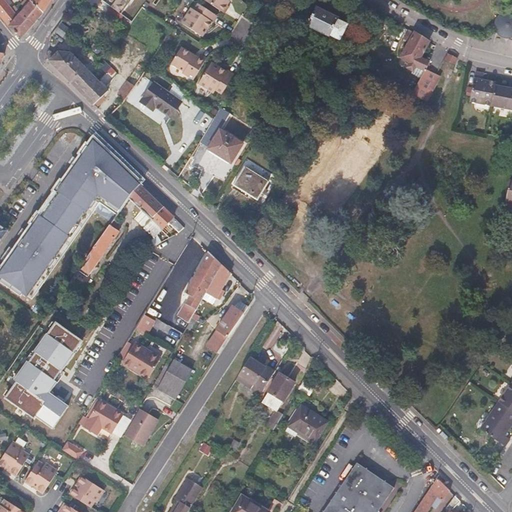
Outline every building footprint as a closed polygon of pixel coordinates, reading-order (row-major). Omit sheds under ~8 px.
[(11,3),(8,0),(0,0),(0,15),(9,26),(9,27),(18,16),(9,5),(11,3)] [(29,0),(31,1),(44,13),(52,0),(29,0)] [(101,0),(120,14),(130,0),(101,0)] [(227,5),(230,0),(203,0),(225,13),(229,7),(227,5)] [(285,11),(291,0),(286,0),(281,9),(285,11)] [(20,38),(44,13),(31,1),(26,7),(18,16),(9,27),(20,38)] [(203,37),(212,22),(214,23),(217,16),(198,3),(194,10),(191,8),(181,23),(203,37)] [(340,40),(348,25),(337,19),(338,18),(316,7),(308,26),(329,36),(330,35),(340,40)] [(511,12),(509,12),(503,12),(500,14),(497,17),(494,22),(495,27),(496,32),(498,35),(504,38),(507,39),(510,39),(511,37),(511,12)] [(65,39),(71,30),(60,23),(54,31),(65,39)] [(164,40),(171,29),(165,24),(157,35),(164,40)] [(430,61),(419,55),(427,41),(409,30),(404,39),(409,42),(400,58),(408,62),(406,67),(414,72),(416,68),(424,72),(425,69),(430,61)] [(194,80),(207,58),(200,54),(198,57),(181,47),(171,64),(184,72),(183,74),(194,80)] [(107,90),(70,53),(58,51),(55,55),(48,50),(47,59),(93,105),(96,108),(105,99),(102,96),(107,90)] [(457,59),(447,54),(445,59),(455,64),(457,59)] [(222,94),(234,74),(228,70),(227,71),(227,72),(212,62),(199,84),(214,93),(216,90),(222,94)] [(421,78),(424,72),(416,68),(414,72),(413,74),(421,78)] [(427,102),(440,76),(438,75),(437,74),(425,69),(424,72),(421,78),(412,94),(427,102)] [(495,85),(496,82),(483,80),(484,74),(476,72),(474,77),(470,102),(491,106),(495,85)] [(125,100),(135,86),(128,81),(117,95),(125,100)] [(181,102),(154,83),(141,102),(153,111),(156,107),(171,117),(181,102)] [(511,110),(511,88),(495,85),(491,106),(511,110)] [(220,130),(229,114),(221,108),(215,118),(200,143),(209,148),(220,130)] [(243,144),(220,130),(209,148),(208,149),(231,164),(243,144)] [(32,298),(93,209),(112,223),(115,218),(125,204),(129,199),(134,193),(141,185),(106,152),(94,142),(93,144),(90,148),(86,146),(80,154),(84,156),(64,185),(61,182),(55,190),(58,192),(41,216),(38,214),(32,223),(35,226),(0,275),(4,278),(0,284),(21,299),(25,293),(32,298)] [(257,199),(268,182),(245,168),(234,185),(257,199)] [(144,228),(164,207),(141,185),(134,193),(129,199),(142,210),(134,219),(144,228)] [(170,221),(174,217),(164,207),(144,228),(154,238),(170,221)] [(185,228),(174,217),(170,221),(181,231),(185,228)] [(112,223),(110,225),(115,228),(120,221),(115,218),(112,223)] [(95,266),(111,243),(119,232),(115,228),(110,225),(86,260),(95,266)] [(206,293),(222,265),(208,252),(185,293),(188,294),(186,298),(188,299),(178,317),(189,323),(196,310),(206,293)] [(221,289),(231,273),(222,265),(206,293),(208,294),(216,299),(216,298),(220,300),(225,291),(221,289)] [(208,294),(204,300),(213,305),(216,299),(208,294)] [(218,353),(249,307),(241,301),(234,306),(217,331),(207,346),(218,353)] [(59,313),(61,309),(55,304),(52,308),(59,313)] [(146,334),(154,321),(145,315),(137,328),(146,334)] [(190,331),(196,320),(192,318),(186,328),(190,331)] [(83,341),(54,321),(1,399),(32,420),(34,417),(52,430),(67,408),(47,395),(83,341)] [(162,358),(136,342),(122,365),(148,380),(162,358)] [(107,343),(99,356),(111,363),(119,351),(107,343)] [(275,371),(276,369),(252,354),(251,356),(275,371)] [(275,371),(251,356),(239,375),(263,391),(275,371)] [(157,389),(174,360),(169,357),(153,386),(157,389)] [(174,359),(157,390),(176,400),(193,370),(174,359)] [(278,411),(295,382),(280,373),(262,403),(275,411),(275,412),(274,412),(265,426),(274,430),(283,414),(278,411)] [(263,391),(239,375),(235,380),(260,396),(263,391)] [(511,385),(511,384),(499,402),(511,411),(511,385)] [(230,388),(224,398),(230,402),(235,391),(230,388)] [(125,413),(99,399),(82,429),(97,437),(101,429),(112,436),(125,413)] [(505,436),(511,425),(511,411),(499,402),(498,402),(480,429),(505,446),(510,439),(505,436)] [(315,444),(329,422),(301,405),(288,427),(285,431),(295,437),(296,435),(298,433),(315,444)] [(144,447),(159,420),(140,409),(124,436),(144,447)] [(298,433),(296,435),(314,446),(315,444),(298,433)] [(63,450),(78,460),(84,451),(68,441),(63,450)] [(17,476),(30,455),(24,451),(25,450),(13,442),(0,461),(0,464),(5,469),(7,466),(12,470),(11,472),(17,476)] [(44,493),(58,472),(45,463),(45,464),(39,461),(25,481),(31,485),(32,483),(38,486),(36,488),(44,493)] [(378,511),(395,488),(358,462),(323,511),(378,511)] [(104,490),(82,476),(78,483),(80,485),(77,490),(74,488),(71,495),(92,508),(95,502),(96,503),(104,490)] [(188,511),(203,488),(188,478),(174,500),(176,501),(181,503),(175,511),(188,511)] [(427,511),(431,506),(435,509),(442,502),(450,491),(438,478),(425,496),(414,511),(427,511)] [(269,511),(270,511),(242,495),(231,511),(269,511)] [(452,511),(451,511),(460,502),(455,496),(443,511),(452,511)] [(24,511),(22,510),(16,507),(19,503),(11,498),(8,501),(4,499),(1,505),(0,504),(0,511),(24,511)] [(175,511),(181,503),(176,501),(169,511),(175,511)]
